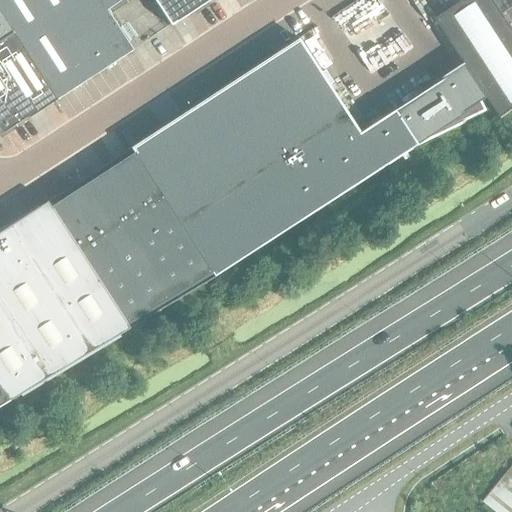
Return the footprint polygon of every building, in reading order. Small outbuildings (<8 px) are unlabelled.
[(133,50),(106,10),(98,0),(0,0),(0,15),(12,34),(34,67),(56,101),(133,50)] [(121,0),(98,0),(106,10),(121,0)] [(153,0),(170,26),(209,0),(153,0)] [(511,115),(511,0),(466,0),(437,19),(504,121),(511,115)] [(0,41),(12,34),(0,15),(0,41)] [(0,88),(34,67),(12,34),(0,41),(0,88)] [(325,70),(320,73),(298,39),(130,149),(214,277),(416,144),(394,111),(360,133),(328,86),(333,83),(325,70)] [(29,118),(56,101),(34,67),(0,88),(0,127),(2,131),(10,126),(11,127),(28,117),(29,118)] [(215,277),(214,277),(130,149),(47,203),(126,331),(215,277)] [(0,386),(10,402),(126,331),(47,203),(0,234),(0,386)] [(6,404),(10,402),(0,386),(0,396),(1,396),(6,404)] [(511,511),(511,467),(481,506),(487,511),(511,511)]
